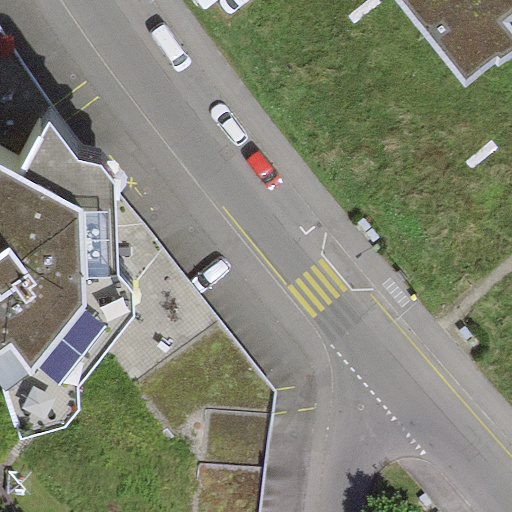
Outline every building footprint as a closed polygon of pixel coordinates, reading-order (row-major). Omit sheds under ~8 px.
[(215,0),(230,20),(255,0),(215,0)] [(511,0),(373,0),(451,96),(503,55),(483,30),(511,6),(511,0)] [(49,92),(21,67),(0,34),(0,147),(4,153),(49,92)] [(0,158),(0,388),(14,437),(77,411),(78,373),(121,316),(136,297),(141,267),(140,205),(49,92),(4,153),(0,158)] [(262,511),(279,377),(140,205),(141,267),(136,297),(121,316),(194,408),(183,511),(262,511)]
